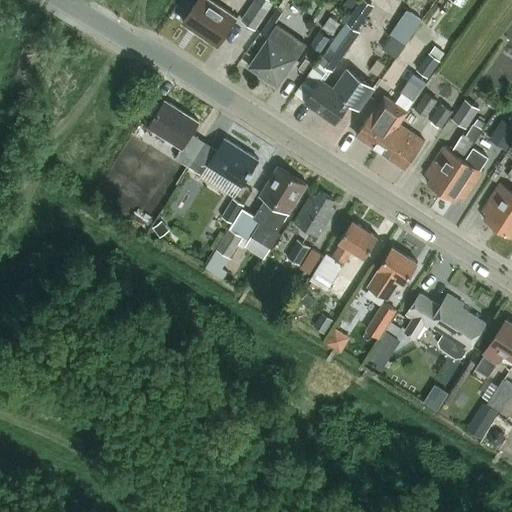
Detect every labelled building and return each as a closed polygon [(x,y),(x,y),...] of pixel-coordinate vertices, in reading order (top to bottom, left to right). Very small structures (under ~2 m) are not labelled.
[(218,45),(238,17),(213,0),(197,0),(184,20),(218,45)] [(273,0),(253,0),(242,18),(257,28),(274,1),(273,0)] [(346,0),(344,3),(354,10),(360,0),(346,0)] [(411,10),(394,35),(406,43),(423,19),(411,10)] [(356,11),(347,22),(358,30),(364,22),(366,18),(356,11)] [(347,22),(319,62),(329,69),(330,70),(359,30),(358,30),(347,22)] [(269,37),(249,66),(279,86),(298,57),(307,43),(278,23),(269,37)] [(319,30),(305,50),(316,57),(330,37),(319,30)] [(380,84),(393,94),(415,62),(405,55),(402,53),(380,84)] [(319,62),(305,81),(315,88),(321,80),(329,69),(319,62)] [(315,88),(306,100),(336,121),(350,101),(359,108),(374,87),(348,69),(334,89),(321,80),(315,88)] [(426,91),(415,107),(427,114),(438,98),(426,91)] [(409,110),(391,97),(386,94),(378,106),(377,105),(358,133),(382,150),(401,122),(409,110)] [(467,126),(480,107),(466,97),(453,117),(467,126)] [(166,99),(150,125),(183,146),(177,156),(189,164),(203,143),(190,135),(193,131),(200,120),(166,99)] [(442,101),(431,117),(443,124),(453,109),(442,101)] [(487,123),(498,108),(497,108),(489,120),(480,114),(467,134),(464,133),(453,149),(444,144),(426,172),(431,176),(428,181),(442,190),(472,145),(487,123)] [(511,124),(504,119),(493,135),(509,146),(511,141),(511,124)] [(406,167),(425,139),(401,122),(382,150),(406,167)] [(203,143),(189,164),(202,173),(209,163),(243,184),(260,158),(226,136),(216,151),(203,143)] [(490,157),(472,145),(442,190),(457,200),(460,195),(466,199),(484,171),(481,169),(490,157)] [(282,232),(278,230),(308,183),(279,165),(261,194),(267,198),(255,217),(261,221),(252,235),(272,247),(282,232)] [(499,227),(511,206),(511,187),(501,180),(482,208),(487,212),(484,217),(499,227)] [(319,236),(337,208),(332,205),(336,200),(321,190),(318,195),(314,192),(296,221),(319,236)] [(235,197),(224,216),(233,222),(245,204),(235,197)] [(511,206),(499,227),(511,235),(511,206)] [(342,242),(334,254),(346,262),(354,249),(366,257),(379,236),(353,219),(340,240),(342,242)] [(163,220),(154,227),(161,237),(170,230),(163,220)] [(244,235),(233,228),(221,249),(231,255),(244,235)] [(302,263),(312,246),(299,238),(289,255),(302,263)] [(311,271),(323,252),(312,246),(302,263),(301,265),(311,271)] [(404,283),(418,262),(394,246),(369,284),(388,296),(399,279),(404,283)] [(312,277),(311,279),(313,281),(322,286),(328,290),(345,265),(327,254),(312,277)] [(313,281),(311,285),(319,291),(322,286),(313,281)] [(308,291),(301,299),(308,307),(316,299),(308,291)] [(470,348),(486,322),(461,306),(462,304),(448,295),(441,306),(420,293),(407,314),(415,318),(405,333),(417,340),(426,326),(428,327),(430,323),(444,332),(439,340),(441,346),(455,355),(463,356),(468,347),(470,348)] [(385,300),(367,327),(381,336),(398,309),(385,300)] [(323,313),(316,325),(326,331),(333,319),(323,313)] [(511,358),(511,322),(505,318),(475,365),(489,374),(503,352),(511,358)] [(337,326),(329,340),(343,349),(351,335),(337,326)] [(511,383),(504,379),(489,402),(499,408),(501,410),(511,393),(511,383)] [(491,433),(491,440),(497,444),(504,441),(504,433),(498,429),(491,433)]
